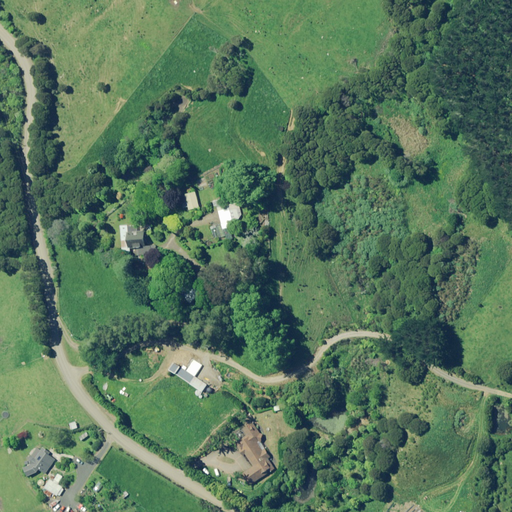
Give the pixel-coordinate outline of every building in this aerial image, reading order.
[(199,208),(195,193),(180,196),(183,208),(188,207),(189,210),(199,208)] [(227,221),(245,217),(241,202),(217,208),(221,223),(222,230),(229,229),(227,221)] [(122,257),(131,256),(131,249),(137,249),(137,256),(157,254),(156,246),(145,246),(144,235),(129,236),(128,225),(120,226),(122,257)] [(202,366),(193,360),(188,369),(183,365),(181,368),(174,363),(169,370),(202,392),(207,385),(194,377),(202,366)] [(253,467),(243,474),(250,485),(267,474),(266,472),(275,466),(265,450),(263,451),(257,443),(263,439),(252,423),(242,429),(247,436),(234,444),(242,456),(244,454),(253,467)] [(55,458),(37,446),(30,456),(34,458),(29,465),(23,468),(27,477),(37,472),(39,470),(44,474),(55,458)] [(62,477),(58,474),(54,480),(59,483),(62,477)] [(44,488),(46,489),(44,493),(54,500),(57,496),(58,496),(63,488),(50,480),(44,488)]
